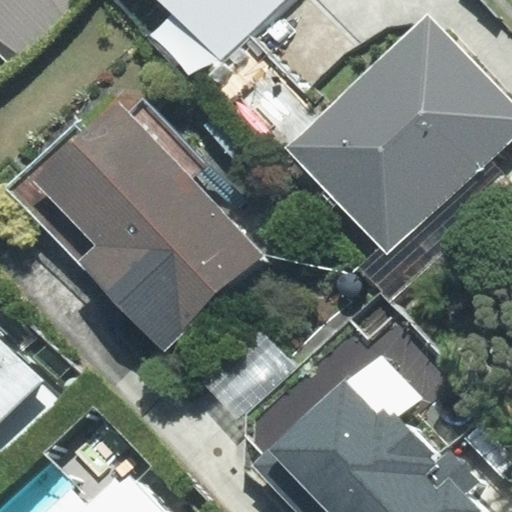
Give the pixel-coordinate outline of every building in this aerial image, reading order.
[(162,0),(226,68),(296,3),(293,0),(162,0)] [(511,157),(511,95),(446,25),(306,155),(400,260),(511,157)] [(143,115),(46,199),(188,353),(283,264),(143,115)] [(0,453),(17,470),(84,413),(0,322),(0,453)] [(170,511),(132,469),(84,511),(170,511)]
